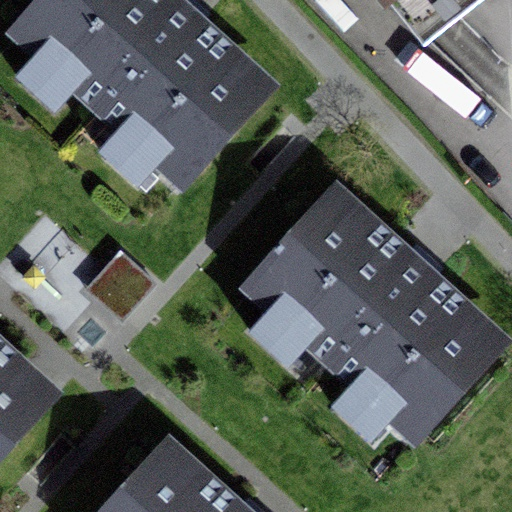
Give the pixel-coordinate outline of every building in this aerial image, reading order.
[(167,0),(58,0),(27,35),(187,175),(265,86),(187,17),(167,0)] [(342,204),(263,292),(420,433),(499,345),(418,272),(342,204)] [(120,251),(85,288),(120,321),(155,284),(120,251)] [(0,451),(48,399),(0,355),(0,451)] [(234,511),(165,450),(109,511),(234,511)]
